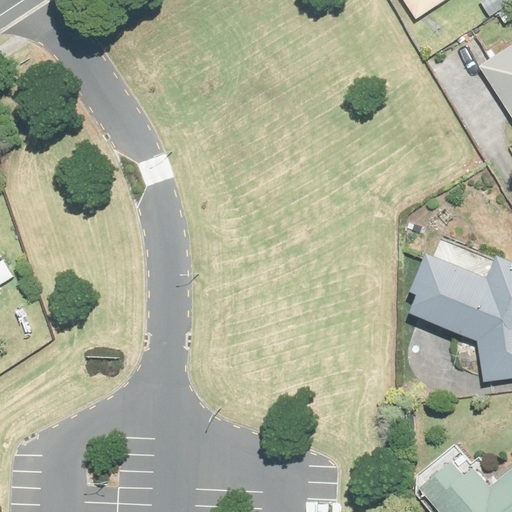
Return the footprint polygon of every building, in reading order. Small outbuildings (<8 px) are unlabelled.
[(407,0),(421,20),(452,0),(407,0)] [(511,52),(486,69),(511,111),(511,52)] [(495,282),(438,259),(416,315),(484,342),(488,383),(511,380),(511,264),(503,261),(495,282)] [(0,264),(0,302),(8,297),(2,288),(17,279),(5,261),(0,264)] [(511,511),(511,475),(496,489),(479,468),(468,476),(459,465),(427,491),(444,511),(511,511)]
